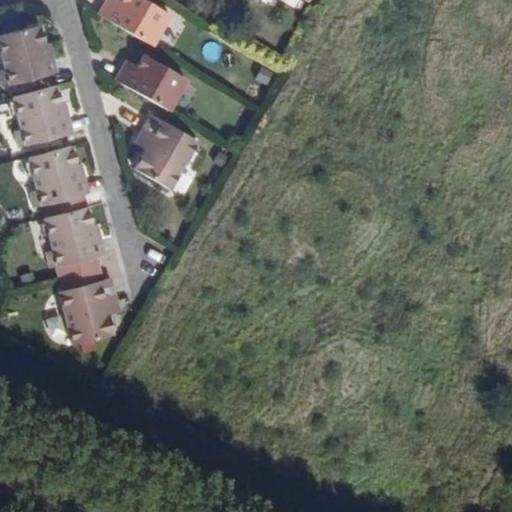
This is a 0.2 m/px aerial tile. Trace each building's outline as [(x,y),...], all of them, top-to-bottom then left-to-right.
[(97,27),(154,61),(170,30),(128,7),(122,18),(106,9),(97,27)] [(37,31),(0,39),(0,56),(3,69),(0,69),(0,88),(1,92),(55,77),(48,49),(41,50),(37,31)] [(113,91),(167,123),(184,94),(142,70),(136,81),(123,73),(113,91)] [(62,118),(56,96),(15,106),(22,137),(17,138),(22,159),(75,147),(68,117),(62,118)] [(198,152),(151,125),(128,165),(145,175),(140,183),(169,200),(198,152)] [(77,182),(71,159),(29,169),(37,199),(32,201),(37,221),(92,207),(85,180),(77,182)] [(96,242),(91,218),(47,229),(53,262),(47,263),(51,284),(111,272),(105,240),(96,242)] [(111,293),(55,307),(68,359),(110,349),(106,328),(118,324),(111,293)]
